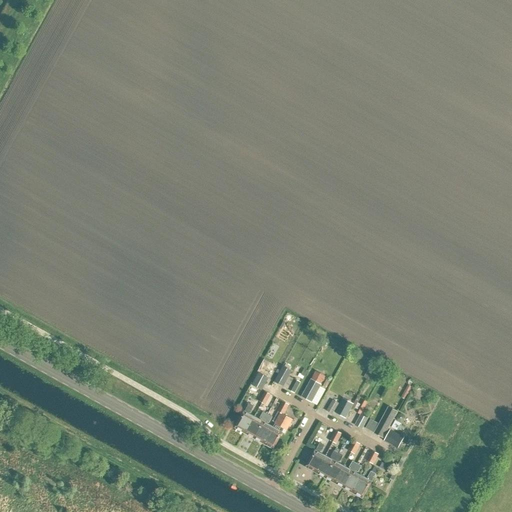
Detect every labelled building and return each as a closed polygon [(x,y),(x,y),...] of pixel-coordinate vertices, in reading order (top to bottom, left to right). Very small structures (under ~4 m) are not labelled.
[(302,342),(307,345),(311,339),(306,336),(302,342)] [(258,369),(264,372),(269,361),(263,358),(258,369)] [(283,387),(292,371),(282,365),(273,382),(283,387)] [(262,391),(268,378),(259,373),(252,386),(262,391)] [(287,390),(293,394),(300,382),(293,379),(287,390)] [(300,396),(311,402),(320,385),(310,379),(300,396)] [(334,413),(345,419),(353,404),(342,398),(334,413)] [(332,415),(338,404),(333,401),(327,411),(332,415)] [(245,434),(254,418),(248,415),(249,413),(250,413),(254,407),(249,405),(236,429),(245,434)] [(365,429),(374,433),(383,438),(398,412),(389,407),(379,424),(371,419),(365,429)] [(254,439),(267,415),(263,412),(260,418),(261,419),(260,421),(254,418),(245,434),(254,439)] [(362,429),(368,419),(369,416),(362,412),(355,425),(362,429)] [(293,420),(280,413),(273,428),(264,444),(273,449),(284,429),(287,431),(293,420)] [(264,444),(273,428),(267,424),(268,423),(269,423),(272,417),(267,415),(254,439),(264,444)] [(402,424),(395,421),(391,429),(401,434),(405,428),(401,425),(402,424)] [(383,441),(397,449),(403,438),(389,430),(383,441)] [(316,473),(325,457),(319,453),(320,452),(321,452),(325,446),(320,443),(306,468),(316,473)] [(325,478),(338,454),(338,453),(339,450),(336,449),(334,452),(334,451),(331,458),(332,458),(331,460),(325,457),(316,473),(325,478)] [(334,483),(344,467),(338,464),(338,462),(339,462),(343,456),(338,454),(325,478),(334,483)] [(343,488),(357,464),(352,461),(349,468),(350,468),(349,470),(344,467),(334,483),(343,488)] [(353,493),(362,477),(356,474),(357,472),(358,473),(361,466),(357,464),(343,488),(353,493)] [(362,477),(353,493),(362,499),(378,469),(374,467),(371,472),(367,478),(368,478),(367,480),(362,477)]
